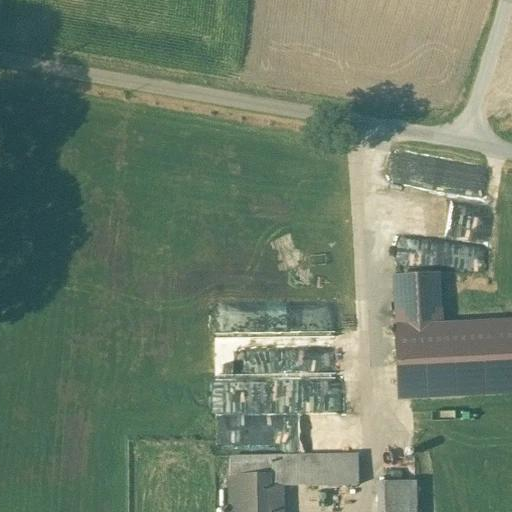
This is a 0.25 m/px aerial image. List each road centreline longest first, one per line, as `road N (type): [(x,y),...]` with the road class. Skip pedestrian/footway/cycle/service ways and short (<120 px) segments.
road 1 (unclassified): [(466,142),(0,58)]
road 2 (unclassified): [(508,0),(466,142)]
